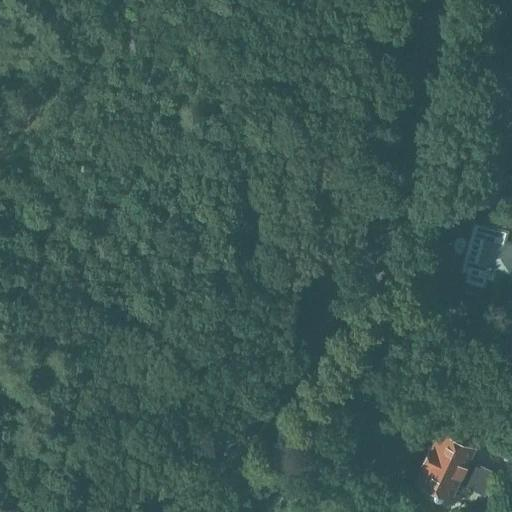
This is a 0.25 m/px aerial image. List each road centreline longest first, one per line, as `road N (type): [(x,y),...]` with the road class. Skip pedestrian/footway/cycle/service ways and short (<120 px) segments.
road 1 (secondary): [(196,511),(329,343),(379,256),(421,127),(436,0)]
road 2 (track): [(381,20),(511,67)]
